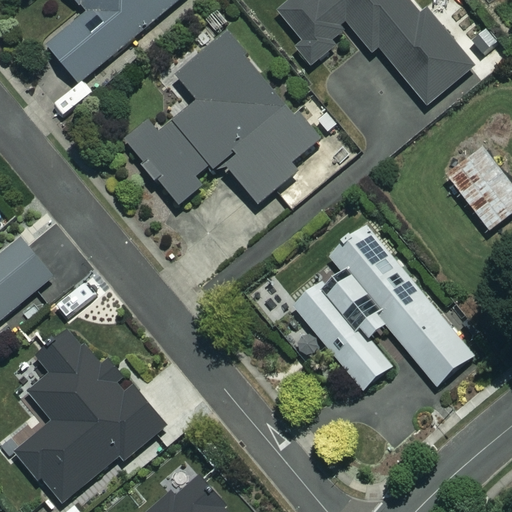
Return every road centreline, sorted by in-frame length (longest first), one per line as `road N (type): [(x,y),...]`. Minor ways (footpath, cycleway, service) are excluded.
road 1 (residential): [(326,511),(0,122)]
road 2 (residential): [(511,426),(417,511)]
